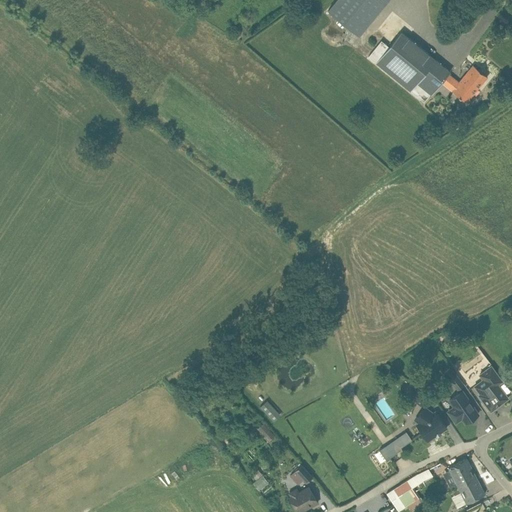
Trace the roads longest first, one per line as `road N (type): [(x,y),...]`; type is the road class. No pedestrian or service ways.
road 1 (track): [(265,511),(225,473),(197,474),(173,489),(146,488),(118,501)]
road 2 (residential): [(335,511),(423,462),(481,445)]
